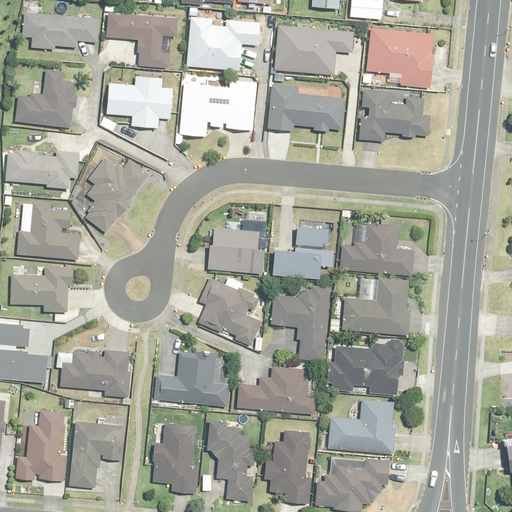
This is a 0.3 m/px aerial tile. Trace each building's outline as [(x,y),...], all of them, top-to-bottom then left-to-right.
[(219,0),(168,0),(168,13),(197,14),(197,15),(220,15),(219,0)] [(256,0),(222,0),(222,13),(257,14),(256,0)] [(327,0),(298,0),(297,16),(326,18),(327,0)] [(409,0),(379,0),(378,8),(408,12),(409,0)] [(371,9),(336,6),(335,28),(369,31),(371,9)] [(62,58),(62,54),(84,56),(87,28),(11,21),(8,49),(18,50),(17,59),(43,61),(43,56),(62,58)] [(92,49),(124,52),(123,73),(154,75),(155,55),(161,55),(163,28),(94,22),(92,49)] [(226,81),(228,54),(245,55),(246,32),(229,32),(229,25),(174,23),(172,79),(226,81)] [(346,43),(265,34),(261,80),(341,90),(346,43)] [(418,81),(417,81),(421,42),(358,36),(353,81),(385,84),(384,94),(416,97),(418,81)] [(17,103),(17,109),(4,108),(1,135),(60,140),(62,118),(66,82),(32,79),(30,105),(17,103)] [(162,95),(148,94),(149,87),(121,85),(120,92),(94,91),(92,124),(118,126),(117,136),(145,138),(146,127),(160,128),(162,95)] [(193,94),(169,93),(166,145),(194,147),(195,136),(215,137),(215,138),(242,140),(246,91),(218,89),(218,95),(193,93),(193,94)] [(285,99),(255,97),(251,139),(281,142),(282,137),(329,141),(331,107),(285,104),(285,99)] [(413,104),(348,101),(346,153),(411,156),(413,104)] [(0,161),(0,199),(53,205),(55,186),(63,186),(63,163),(0,161)] [(72,204),(82,211),(70,226),(93,244),(138,187),(114,169),(104,182),(86,169),(73,187),(81,192),(72,204)] [(64,247),(45,245),(46,236),(56,236),(56,220),(47,220),(47,216),(7,213),(5,242),(3,242),(1,264),(63,269),(64,247)] [(383,235),(351,234),(350,250),(340,250),(340,255),(327,254),(326,280),(399,283),(400,258),(382,257),(383,235)] [(313,237),(283,236),(282,255),(312,256),(313,237)] [(198,240),(198,255),(194,255),(193,279),(247,282),(248,257),(244,257),(245,242),(198,240)] [(320,259),(262,255),(259,283),(299,289),(306,290),(312,291),(320,259)] [(0,317),(29,319),(28,326),(52,328),(53,317),(51,317),(53,293),(58,293),(59,273),(30,272),(30,285),(0,283),(0,317)] [(244,338),(248,330),(233,322),(238,311),(215,299),(216,295),(198,286),(185,312),(190,314),(179,335),(233,361),(244,338)] [(364,286),(362,309),(329,308),(328,339),(399,341),(400,310),(394,310),(395,289),(364,286)] [(284,307),(258,305),(255,336),(278,338),(276,369),(310,371),(312,338),(315,310),(314,310),(315,295),(286,292),(284,307)] [(13,335),(0,334),(0,391),(29,394),(32,363),(12,361),(13,335)] [(373,347),(371,361),(321,356),(317,398),(347,401),(347,406),(378,407),(379,404),(382,404),(386,363),(388,349),(373,347)] [(56,360),(55,373),(46,372),(43,399),(111,406),(114,385),(115,359),(56,360)] [(208,364),(168,360),(166,379),(146,378),(144,407),(219,412),(221,383),(206,382),(208,364)] [(301,373),(260,369),(259,380),(254,380),(253,390),(234,387),(231,411),(304,419),(307,396),(302,395),(303,385),(299,384),(301,373)] [(380,411),(348,409),(346,430),(315,426),(311,459),(377,464),(377,443),(378,443),(380,411)] [(262,416),(248,416),(248,426),(262,426),(262,416)] [(48,435),(47,435),(47,421),(22,421),(22,434),(12,433),(11,466),(2,466),(0,489),(23,490),(50,492),(52,465),(46,465),(48,435)] [(300,476),(299,476),(300,459),(299,459),(297,459),(298,439),(297,439),(297,430),(274,429),(273,438),(264,438),(264,457),(255,457),(253,479),(258,479),(258,491),(277,491),(276,500),(300,501),(300,476)] [(189,464),(202,466),(201,487),(210,488),(207,509),(231,511),(235,511),(238,488),(235,488),(237,465),(223,464),(228,435),(194,430),(189,464)] [(82,498),(85,470),(107,471),(108,436),(88,435),(88,434),(58,431),(51,495),(82,498)] [(181,474),(176,474),(176,455),(180,455),(181,433),(148,432),(147,453),(138,452),(136,493),(156,494),(156,500),(180,501),(181,474)] [(511,467),(511,457),(493,457),(492,478),(511,478),(511,467)] [(351,466),(350,477),(325,474),(324,484),(311,484),(311,490),(301,490),(300,511),(350,511),(359,505),(366,501),(368,494),(372,494),(373,484),(374,484),(376,468),(351,466)] [(511,479),(502,480),(504,511),(511,510),(511,479)]
